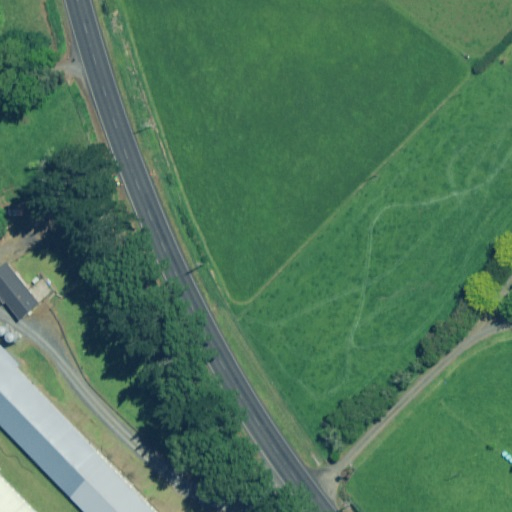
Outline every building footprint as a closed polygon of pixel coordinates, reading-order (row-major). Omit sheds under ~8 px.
[(21,201),(16,187),(0,193),(0,195),(4,207),(21,201)] [(44,304),(12,263),(0,272),(0,291),(23,320),(44,304)] [(0,334),(15,347),(24,336),(7,322),(0,330),(0,334)] [(165,511),(0,340),(0,417),(91,511),(165,511)] [(39,511),(0,471),(0,511),(39,511)]
